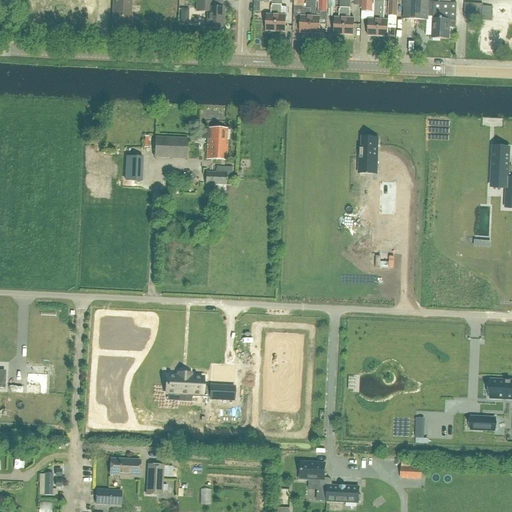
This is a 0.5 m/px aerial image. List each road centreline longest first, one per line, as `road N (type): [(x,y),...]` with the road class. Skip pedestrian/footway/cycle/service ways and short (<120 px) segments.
road 1 (unclassified): [(511,316),(0,293)]
road 2 (tertiary): [(511,73),(241,61)]
road 3 (tertiary): [(241,61),(0,50)]
